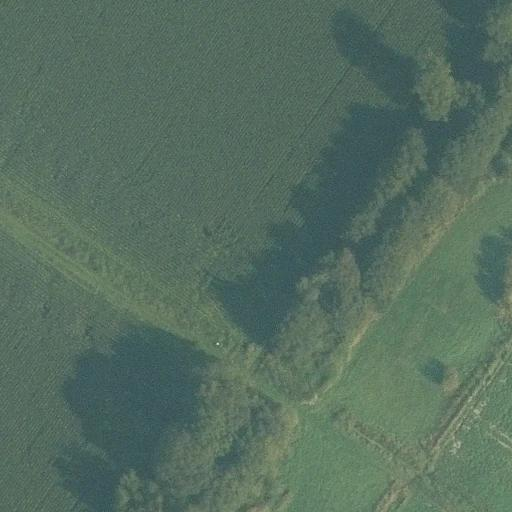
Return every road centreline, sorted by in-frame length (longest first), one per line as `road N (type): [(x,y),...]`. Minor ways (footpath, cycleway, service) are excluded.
road 1 (track): [(509,0),(242,374)]
road 2 (track): [(242,374),(0,216)]
road 3 (track): [(453,511),(242,374)]
road 4 (track): [(242,374),(144,511)]
